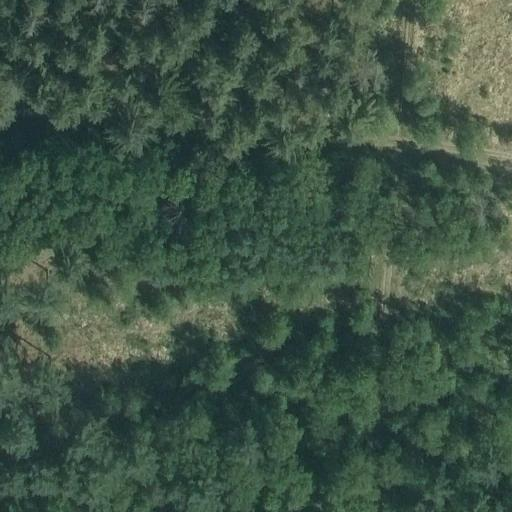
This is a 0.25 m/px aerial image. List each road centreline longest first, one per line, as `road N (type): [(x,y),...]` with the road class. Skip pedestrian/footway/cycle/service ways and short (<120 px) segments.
road 1 (track): [(0,131),(39,121),(511,157)]
road 2 (track): [(369,511),(415,0)]
